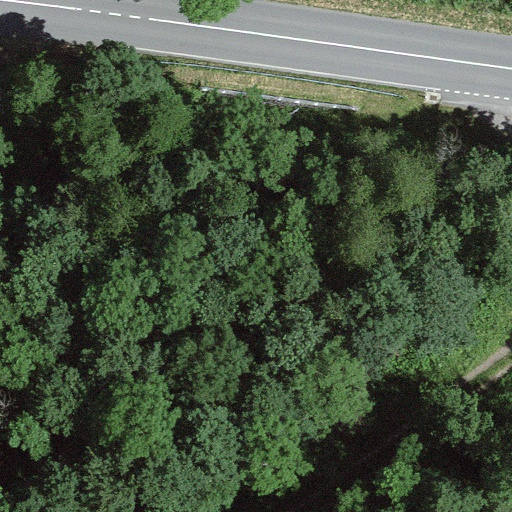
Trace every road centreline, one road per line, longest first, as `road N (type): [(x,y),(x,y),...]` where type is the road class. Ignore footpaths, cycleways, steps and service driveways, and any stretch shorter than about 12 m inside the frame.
road 1 (secondary): [(0,0),(511,69)]
road 2 (track): [(511,291),(436,359),(182,511)]
